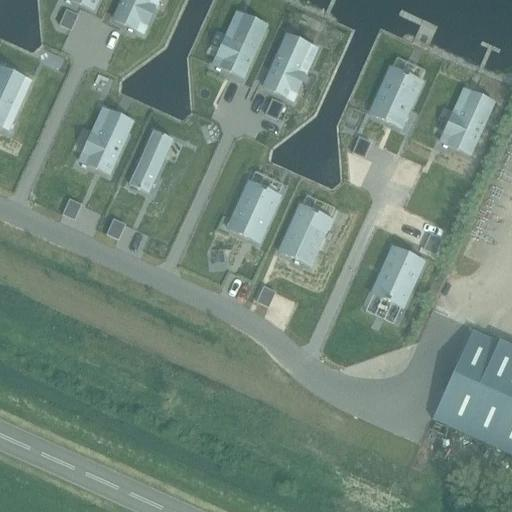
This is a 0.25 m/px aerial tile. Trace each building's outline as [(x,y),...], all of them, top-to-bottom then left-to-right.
[(64,0),(92,13),(97,0),(64,0)] [(123,0),(113,22),(142,35),(145,28),(147,28),(148,26),(146,26),(153,10),(155,11),(156,9),(148,6),(150,0),(123,0)] [(66,12),(59,27),(70,32),(77,17),(66,12)] [(216,60),(213,67),(242,80),(262,35),(239,24),(231,43),(224,40),(223,42),(225,42),(218,58),(216,57),(215,59),(216,60)] [(284,44),(263,90),(292,103),(295,96),(296,96),(297,94),(295,94),(303,78),(304,79),(305,77),(298,74),(306,55),(284,44)] [(390,70),(369,116),(399,130),(421,84),(390,70)] [(0,78),(0,128),(8,132),(20,105),(14,102),(20,88),(0,78)] [(443,136),(440,144),(468,157),(489,111),(466,101),(458,120),(451,116),(450,118),(452,119),(444,135),(443,134),(442,136),(443,136)] [(272,102),(265,117),(276,122),(283,107),(272,102)] [(82,156),(79,164),(108,177),(128,131),(106,121),(97,139),(90,136),(89,138),(91,139),(84,154),(82,154),(81,156),(82,156)] [(359,139),(352,155),(363,160),(370,144),(359,139)] [(150,140),(129,186),(148,195),(169,149),(150,140)] [(482,142),(474,160),(497,169),(504,151),(482,142)] [(248,184),(227,231),(257,245),(279,198),(248,184)] [(69,201),(62,216),(74,221),(81,206),(69,201)] [(300,207),(279,254),(309,268),(330,221),(300,207)] [(113,221),(106,236),(118,241),(125,226),(113,221)] [(430,236),(423,251),(434,256),(442,241),(430,236)] [(328,252),(345,258),(350,245),(333,238),(328,252)] [(392,249),(371,296),(401,310),(423,263),(392,249)] [(263,288),(256,304),(268,309),(275,294),(263,288)] [(511,456),(511,349),(498,343),(497,344),(472,333),(432,421),(511,456)]
